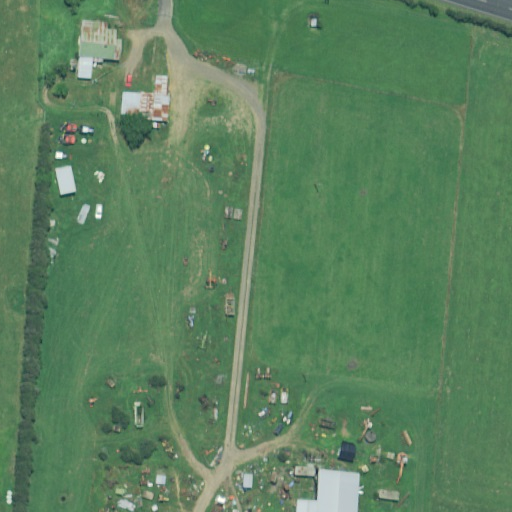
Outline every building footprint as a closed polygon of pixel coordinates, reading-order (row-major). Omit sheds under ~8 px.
[(106,23),(81,21),(76,78),(91,79),(93,58),(119,61),(121,41),(114,41),(115,30),(105,30),(106,23)] [(153,93),(121,92),(120,116),(137,117),(136,119),(149,120),(149,121),(162,122),(162,125),(169,126),(170,95),(166,95),(167,76),(154,75),(153,93)] [(357,354),(358,338),(349,337),(348,353),(357,354)] [(125,403),(115,391),(96,408),(106,420),(125,403)] [(146,404),(135,404),(134,428),(145,428),(146,404)] [(321,419),(319,427),(334,430),(336,423),(321,419)] [(297,467),(295,467),(294,476),(315,478),(316,465),(297,464),(297,467)] [(356,511),(359,475),(319,472),(316,502),(297,501),(296,511),(356,511)] [(156,475),(155,485),(166,486),(167,476),(156,475)] [(379,490),(378,499),(399,502),(400,493),(379,490)] [(122,495),(117,502),(129,511),(134,511),(138,508),(122,495)]
